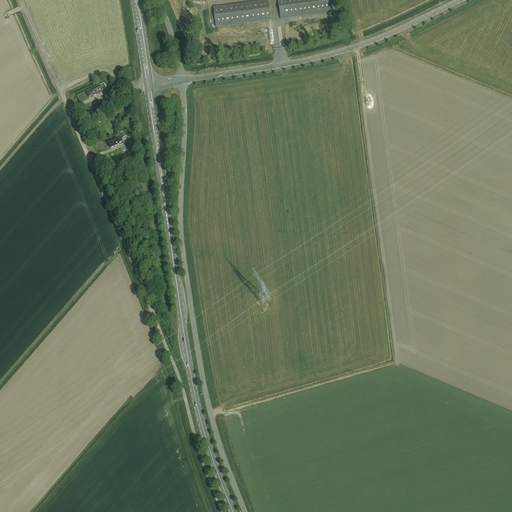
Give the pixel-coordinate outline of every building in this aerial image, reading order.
[(215,13),(211,13),(212,22),(216,21),(217,27),(271,20),(268,0),(266,0),(214,7),(215,13)] [(279,0),(281,19),(335,12),(335,6),(338,6),(336,0),(279,0)] [(98,95),(103,92),(100,86),(87,92),(90,97),(97,94),(98,95)] [(104,91),(108,99),(113,96),(109,89),(104,91)] [(120,143),(123,141),(122,137),(118,139),(117,137),(108,142),(111,148),(120,143)]
